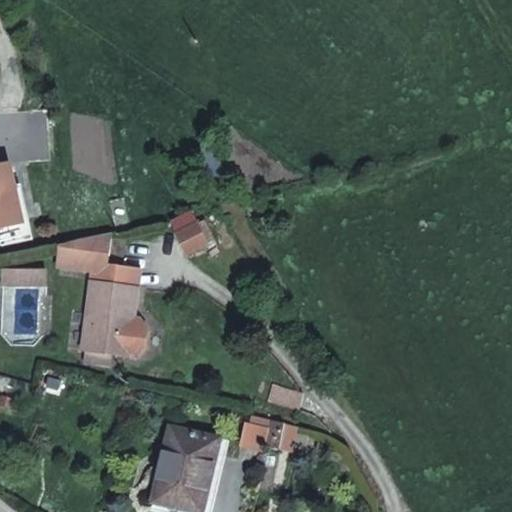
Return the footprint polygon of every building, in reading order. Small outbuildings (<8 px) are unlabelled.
[(0,164),(52,161),(48,112),(0,114),(0,164)] [(0,227),(23,223),(11,166),(0,168),(0,227)] [(116,228),(130,225),(125,199),(110,202),(116,228)] [(179,237),(188,256),(209,247),(199,228),(179,237)] [(94,273),(82,350),(88,351),(110,355),(114,356),(136,359),(144,353),(148,331),(141,322),(133,321),(141,272),(109,267),(113,234),(61,246),(57,266),(94,273)] [(48,273),(4,272),(4,284),(46,285),(48,273)] [(110,355),(88,351),(87,360),(108,363),(110,355)] [(275,421),(268,447),(282,451),(282,448),(288,425),(275,421)] [(295,451),(300,427),(288,425),(282,448),(295,451)] [(204,511),(222,440),(173,428),(153,502),(189,511),(204,511)]
